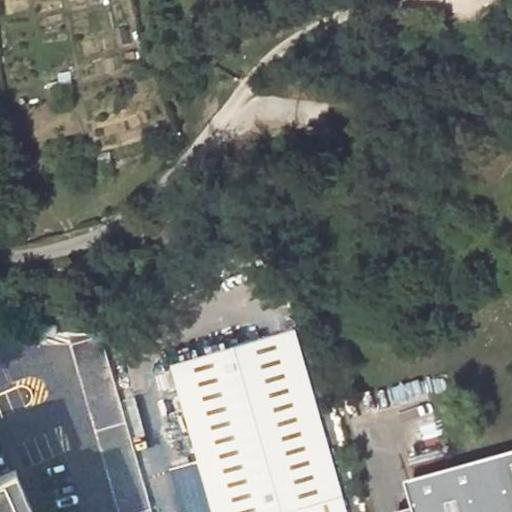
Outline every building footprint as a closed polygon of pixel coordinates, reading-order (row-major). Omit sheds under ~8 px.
[(425,82),(406,82),(406,96),(425,96),(425,82)] [(8,124),(0,124),(0,138),(9,138),(8,124)] [(0,206),(23,205),(21,187),(0,188),(0,206)] [(345,511),(290,322),(166,357),(210,511),(345,511)] [(149,511),(97,330),(66,341),(116,511),(149,511)] [(397,387),(400,403),(427,398),(424,382),(397,387)] [(511,511),(511,447),(409,477),(415,503),(391,510),(391,511),(511,511)] [(0,511),(30,511),(11,465),(0,469),(0,511)]
